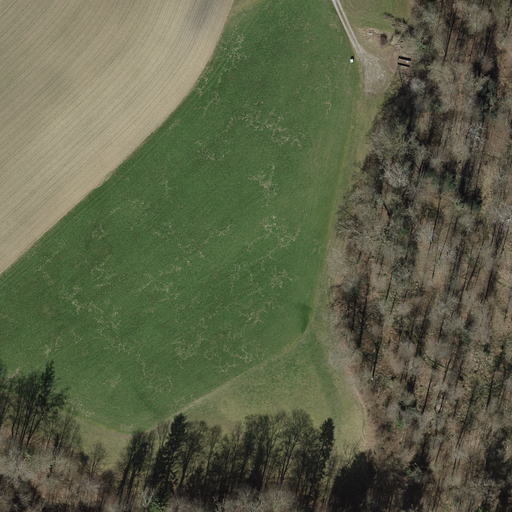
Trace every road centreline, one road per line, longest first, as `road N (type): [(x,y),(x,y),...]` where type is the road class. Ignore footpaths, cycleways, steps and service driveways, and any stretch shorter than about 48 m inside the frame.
road 1 (motorway): [(0,388),(238,0)]
road 2 (motorway): [(164,0),(0,268)]
road 3 (track): [(511,209),(391,150)]
